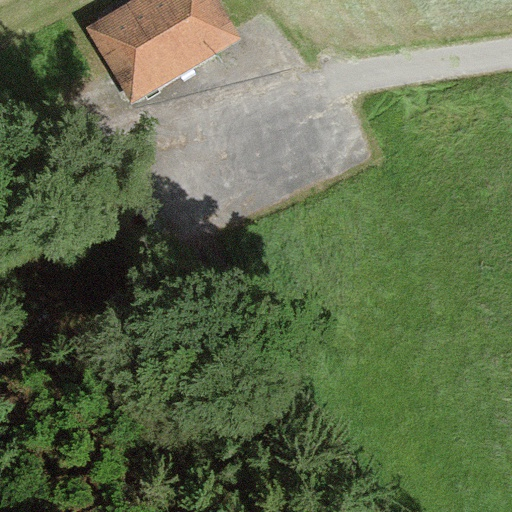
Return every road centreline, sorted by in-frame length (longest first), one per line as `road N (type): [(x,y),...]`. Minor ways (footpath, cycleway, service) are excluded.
road 1 (unclassified): [(138,121),(297,85),(511,53)]
road 2 (track): [(138,121),(0,168)]
